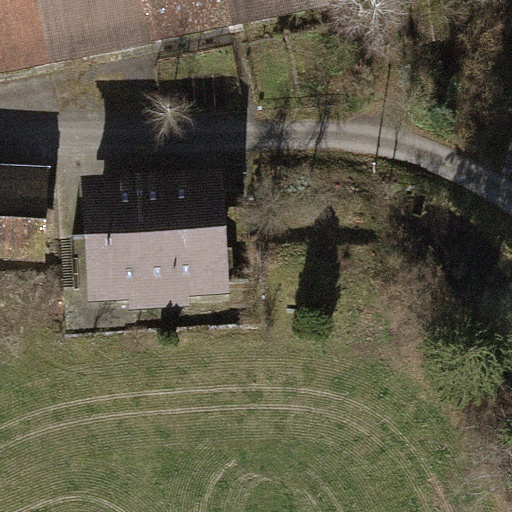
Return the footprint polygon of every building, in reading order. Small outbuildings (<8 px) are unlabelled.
[(32,0),(0,0),(0,78),(45,70),(32,0)] [(182,0),(32,0),(45,70),(190,44),(182,0)] [(182,0),(190,44),(336,18),(332,0),(182,0)] [(452,0),(420,0),(426,44),(457,40),(452,0)] [(53,179),(0,177),(0,259),(50,262),(53,179)] [(225,192),(86,201),(92,308),(232,300),(225,192)]
